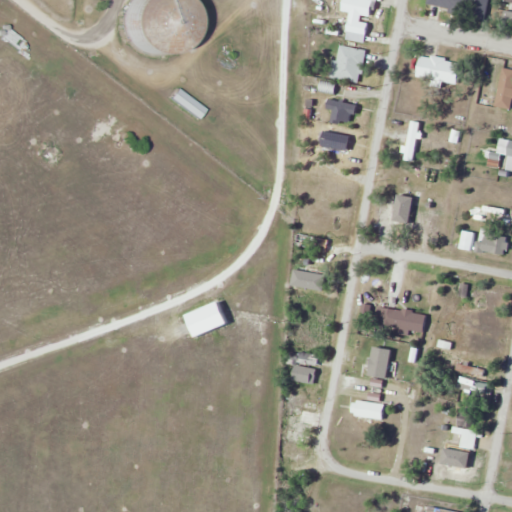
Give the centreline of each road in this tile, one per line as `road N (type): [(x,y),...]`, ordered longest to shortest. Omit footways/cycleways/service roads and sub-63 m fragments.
road 1 (residential): [(324,466),(406,0)]
road 2 (residential): [(511,501),(324,466)]
road 3 (residential): [(511,273),(359,245)]
road 4 (residential): [(485,511),(511,368)]
